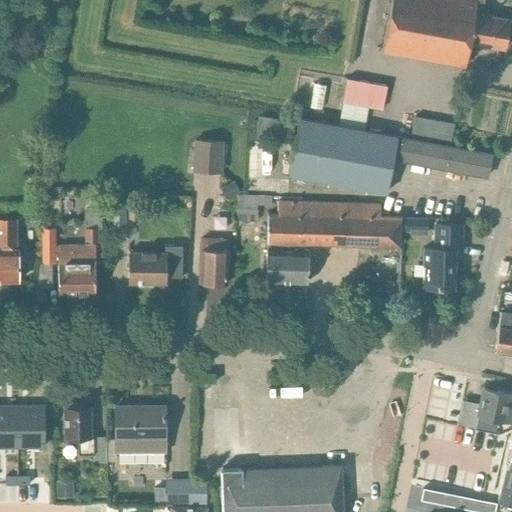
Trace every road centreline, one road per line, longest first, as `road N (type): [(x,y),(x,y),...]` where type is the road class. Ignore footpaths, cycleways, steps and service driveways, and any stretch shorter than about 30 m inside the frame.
road 1 (residential): [(428,346),(0,338)]
road 2 (residential): [(466,354),(511,178)]
road 3 (residential): [(393,511),(428,346)]
